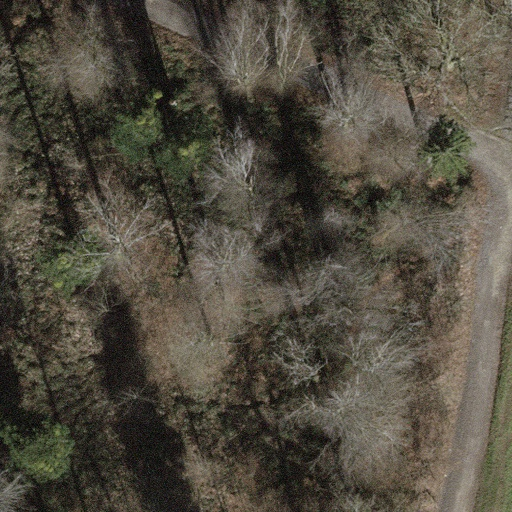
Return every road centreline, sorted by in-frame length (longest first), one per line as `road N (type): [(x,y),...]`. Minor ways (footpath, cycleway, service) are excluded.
road 1 (track): [(163,0),(423,109),(511,180)]
road 2 (track): [(511,238),(451,511)]
